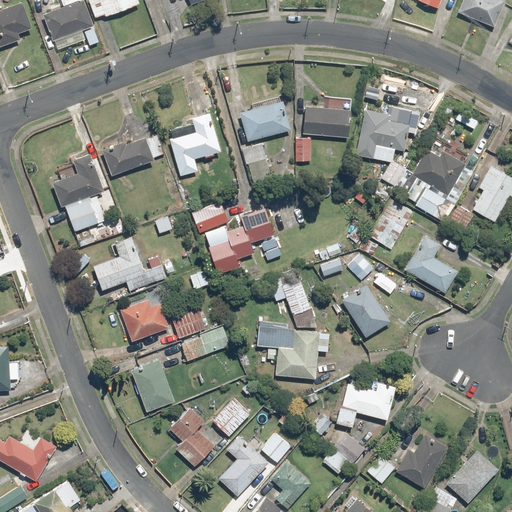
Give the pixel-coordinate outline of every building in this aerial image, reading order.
[(86,37),(83,28),(95,24),(85,0),(61,0),(63,5),(43,13),(56,48),(86,37)] [(139,0),(88,0),(95,16),(105,12),(106,15),(140,2),(139,0)] [(462,0),(458,11),(492,26),(504,0),(462,0)] [(0,9),(0,46),(21,38),(19,32),(32,27),(23,1),(0,9)] [(239,111),(247,140),(291,127),(283,99),(239,111)] [(327,107),(305,105),(304,134),(349,136),(350,100),(327,99),(327,107)] [(360,128),(356,154),(392,160),(394,147),(405,149),(409,122),(389,119),(390,112),(366,108),(363,128),(360,128)] [(175,129),(177,135),(169,137),(180,174),(198,169),(194,156),(220,149),(210,111),(193,116),(195,123),(175,129)] [(124,140),(101,149),(111,175),(154,158),(145,136),(126,143),(124,140)] [(310,160),(310,136),(296,136),(295,159),(310,160)] [(271,177),(261,143),(244,148),(254,182),(271,177)] [(61,168),(64,176),(53,180),(62,205),(64,204),(65,205),(74,230),(105,219),(96,192),(104,189),(89,149),(72,156),(75,163),(61,168)] [(445,221),(473,170),(464,165),(465,162),(442,149),(439,155),(426,149),(412,173),(416,176),(405,195),(417,202),(416,205),(445,221)] [(405,168),(392,160),(382,176),(395,184),(405,168)] [(511,176),(491,164),(479,185),(484,189),(473,208),(494,220),(509,193),(511,195),(511,176)] [(391,247),(412,209),(391,198),(371,236),(391,247)] [(222,200),(192,212),(200,231),(229,220),(222,200)] [(474,213),(457,203),(451,213),(468,223),(474,213)] [(230,239),(209,246),(218,273),(241,265),(238,258),(255,252),(251,240),(274,232),(265,206),(240,215),(243,223),(226,229),(230,239)] [(441,243),(424,233),(404,268),(445,291),(458,269),(434,255),(441,243)] [(172,259),(161,262),(158,254),(146,258),(150,269),(143,271),(132,234),(113,240),(118,255),(93,263),(101,289),(126,281),(129,289),(166,277),(164,273),(175,270),(172,259)] [(209,283),(204,270),(192,275),(196,287),(209,283)] [(315,321),(299,277),(282,284),(279,276),(267,280),(272,294),(284,289),(298,327),(315,321)] [(365,281),(341,298),(366,336),(390,319),(365,281)] [(148,297),(120,308),(132,340),(170,326),(161,302),(151,305),(148,297)] [(170,313),(177,337),(207,327),(199,304),(170,313)] [(200,332),(201,335),(181,342),(186,359),(230,345),(223,324),(200,332)] [(269,345),(281,346),(280,359),(276,358),(275,375),(316,377),(318,350),(329,350),(330,331),(270,328),(269,345)] [(0,388),(8,389),(9,378),(18,378),(18,361),(9,361),(9,344),(0,344),(0,388)] [(174,399),(159,359),(131,369),(146,410),(174,399)] [(350,374),(343,408),(339,407),(336,422),(354,425),(357,411),(387,417),(394,384),(378,380),(376,389),(359,386),(361,377),(350,374)] [(250,412),(232,397),(212,420),(230,435),(250,412)] [(204,419),(190,405),(170,427),(184,440),(177,447),(195,464),(214,443),(197,426),(204,419)] [(330,423),(320,415),(311,426),(320,434),(330,423)] [(57,444),(41,435),(39,438),(27,431),(21,441),(9,434),(5,441),(0,438),(0,457),(36,479),(57,444)] [(275,431),(262,447),(278,461),(291,445),(275,431)] [(338,472),(349,460),(352,462),(365,449),(356,441),(346,432),(322,457),(338,472)] [(241,433),(228,447),(237,456),(218,477),(237,495),(269,460),(241,433)] [(416,450),(408,446),(395,470),(424,487),(447,446),(425,433),(416,450)] [(498,468),(477,448),(446,481),(468,501),(498,468)] [(395,465),(381,452),(366,469),(380,482),(395,465)] [(288,460),(271,478),(282,489),(276,496),(285,505),(309,480),(288,460)] [(74,511),(70,505),(81,498),(68,479),(18,511),(74,511)] [(0,511),(3,511),(28,496),(20,484),(0,497),(0,511)] [(448,511),(457,496),(436,485),(421,511),(448,511)] [(251,511),(285,511),(266,495),(251,511)] [(346,503),(349,506),(344,511),(373,511),(357,497),(355,499),(351,496),(346,503)]
